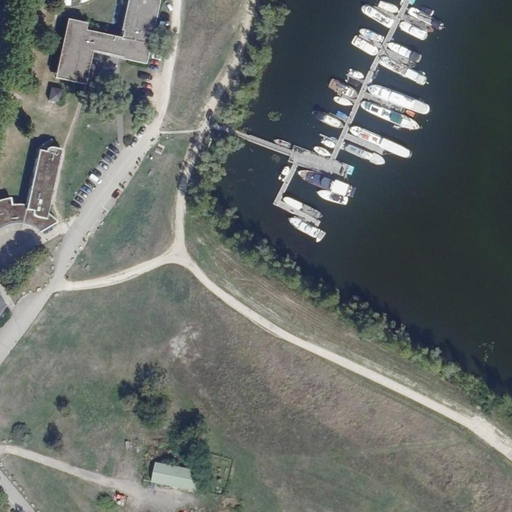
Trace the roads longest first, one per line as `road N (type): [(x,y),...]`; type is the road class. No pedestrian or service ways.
road 1 (track): [(184,255),(221,295),(291,339),(466,424),(511,456)]
road 2 (track): [(44,293),(116,284),(184,255)]
road 3 (track): [(209,126),(256,0)]
road 4 (track): [(184,255),(181,196),(209,126)]
